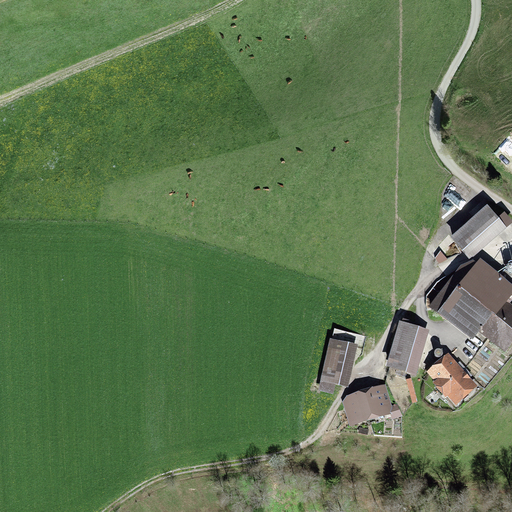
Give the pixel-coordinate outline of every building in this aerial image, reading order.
[(454,240),(464,251),(498,221),(488,210),(454,240)] [(439,263),(447,260),(440,252),(435,259),(439,263)] [(442,314),(447,308),(482,265),(479,262),(463,268),(432,307),(442,314)] [(499,278),(482,265),(447,308),(475,330),(481,323),(506,343),(511,334),(511,314),(503,307),(511,295),(511,275),(505,270),(499,278)] [(390,367),(398,369),(397,374),(405,376),(406,371),(408,371),(419,331),(402,326),(390,367)] [(332,341),(322,388),(332,390),(334,383),(341,385),(346,359),(352,360),(355,346),(332,341)] [(430,374),(455,403),(473,387),(448,358),(430,374)] [(414,382),(409,384),(416,407),(421,405),(414,382)] [(350,421),(384,412),(386,419),(400,415),(398,407),(391,410),(384,387),(349,397),(345,403),(350,421)]
